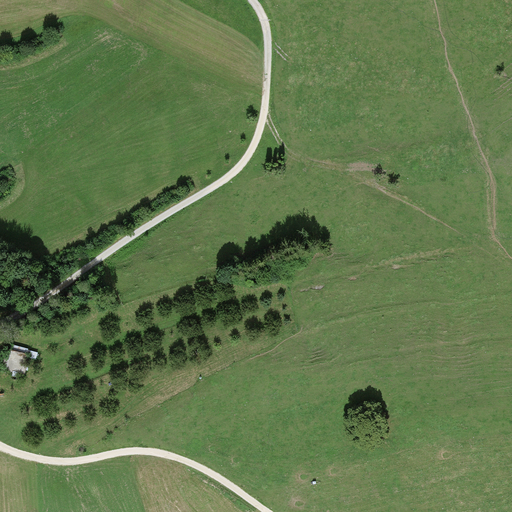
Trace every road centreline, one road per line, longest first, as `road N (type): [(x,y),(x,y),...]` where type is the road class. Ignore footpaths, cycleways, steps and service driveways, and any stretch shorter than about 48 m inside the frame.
road 1 (track): [(249,0),(265,39),(263,112),(237,169),(0,327)]
road 2 (track): [(263,112),(286,152),(339,170),(511,266)]
road 3 (track): [(0,449),(59,464),(150,451),(205,470),(266,511)]
